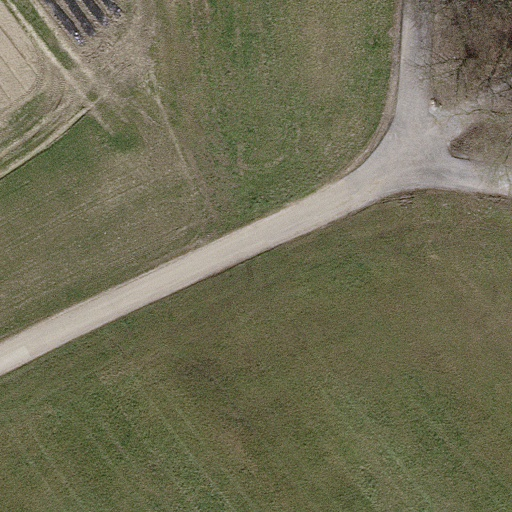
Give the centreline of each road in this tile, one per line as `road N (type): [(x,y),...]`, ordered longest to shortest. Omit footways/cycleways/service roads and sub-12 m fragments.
road 1 (track): [(0,382),(416,145)]
road 2 (track): [(416,145),(419,0)]
